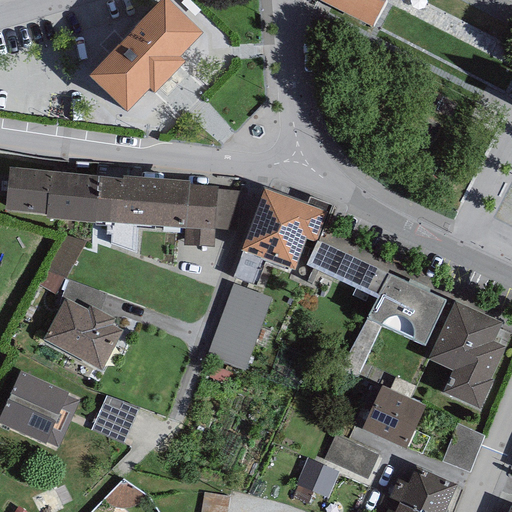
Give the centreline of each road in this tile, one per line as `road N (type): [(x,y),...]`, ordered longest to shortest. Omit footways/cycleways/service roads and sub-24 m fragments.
road 1 (residential): [(298,159),(244,164),(0,132)]
road 2 (unknown): [(244,164),(230,261),(176,408)]
road 3 (residential): [(298,159),(339,191),(511,271)]
road 4 (residential): [(281,0),(298,159)]
